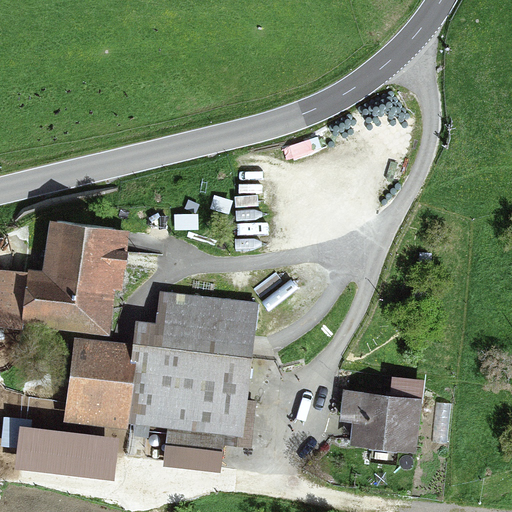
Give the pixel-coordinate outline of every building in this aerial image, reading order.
[(156,215),(155,231),(168,232),(169,216),(156,215)] [(134,241),(60,233),(55,276),(5,270),(0,312),(0,319),(123,334),(134,241)] [(274,309),(172,295),(167,326),(156,325),(152,353),(94,345),(83,421),(180,434),(176,463),(227,470),(231,441),(255,444),(274,309)] [(427,400),(350,395),(348,420),(360,421),(359,444),(424,449),(427,400)] [(135,440),(42,430),(38,470),(131,480),(135,440)]
